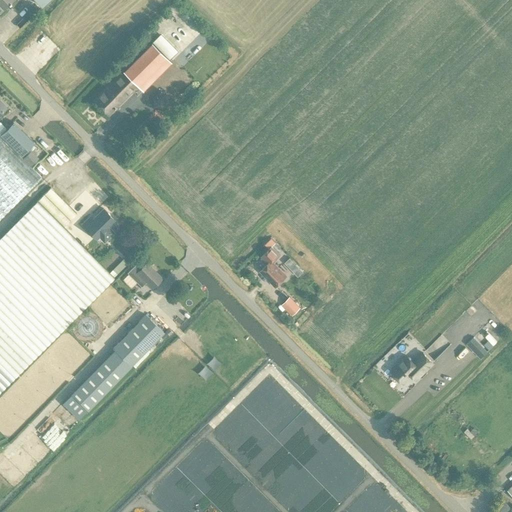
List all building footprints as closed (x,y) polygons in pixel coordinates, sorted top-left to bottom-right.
[(12,0),(0,0),(0,6),(3,10),(12,0)] [(152,42),(94,100),(108,115),(138,85),(143,90),(171,62),(152,42)] [(21,156),(34,143),(13,122),(0,134),(21,156)] [(0,218),(42,177),(32,167),(0,135),(0,218)] [(31,151),(24,158),(31,165),(38,158),(31,151)] [(0,390),(114,277),(68,231),(63,226),(76,213),(50,187),(0,237),(0,390)] [(115,220),(103,208),(93,219),(90,217),(82,224),(96,238),(99,236),(100,237),(102,239),(106,239),(112,234),(112,230),(109,228),(108,227),(115,220)] [(275,286),(277,285),(286,276),(271,261),(278,254),(271,247),(262,256),(268,263),(260,271),(275,286)] [(140,259),(127,272),(138,283),(141,286),(146,282),(151,287),(161,277),(146,263),(145,264),(140,259)] [(142,288),(138,284),(126,296),(131,300),(142,288)] [(293,314),(300,308),(300,307),(290,297),(283,304),(293,314)] [(71,394),(62,403),(78,419),(87,409),(126,370),(131,365),(156,339),(163,332),(145,314),(113,348),(115,350),(110,354),(71,394)] [(493,345),(491,347),(485,353),(471,340),(474,337),(467,344),(481,358),(493,345)] [(433,362),(423,352),(413,362),(411,360),(411,358),(410,357),(408,357),(407,356),(404,359),(402,359),(399,361),(399,364),(392,371),(393,372),(393,375),(396,377),(398,377),(403,383),(412,374),(416,379),(433,362)]
